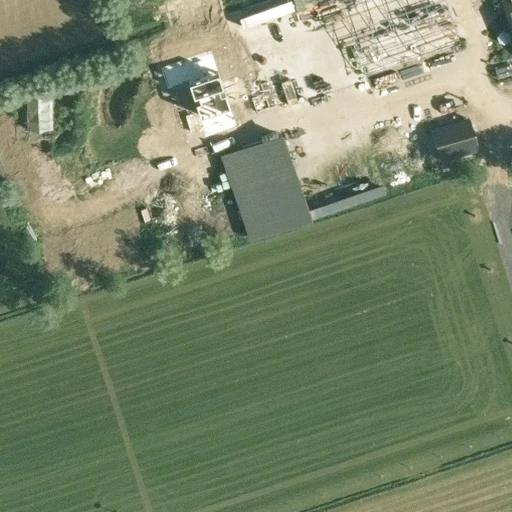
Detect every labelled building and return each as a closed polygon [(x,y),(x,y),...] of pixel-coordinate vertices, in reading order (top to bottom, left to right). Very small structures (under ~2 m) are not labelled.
[(311,64),(365,50),(370,69),(464,43),(452,0),(228,0),(226,1),(257,112),(319,94),(311,64)] [(218,72),(214,73),(191,81),(188,82),(193,97),(196,96),(197,98),(198,100),(194,101),(199,116),(203,115),(226,107),(230,106),(225,91),(221,92),(220,90),(219,88),(223,87),(218,72)] [(409,119),(411,128),(428,124),(425,115),(409,119)] [(441,160),(479,149),(470,119),(432,130),(441,160)] [(316,120),(308,120),(307,156),(315,157),(316,120)] [(224,154),(252,237),(309,217),(281,134),(224,154)] [(213,188),(225,226),(243,220),(231,182),(213,188)]
